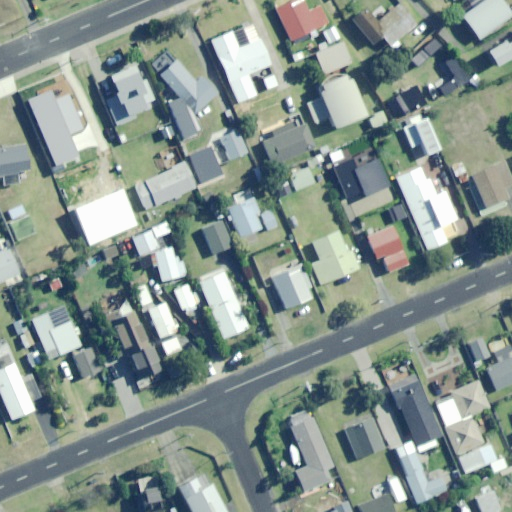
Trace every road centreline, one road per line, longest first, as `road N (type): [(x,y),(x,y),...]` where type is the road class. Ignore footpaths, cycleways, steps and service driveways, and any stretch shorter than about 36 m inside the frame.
road 1 (residential): [(214,394),(511,268)]
road 2 (residential): [(0,487),(214,394)]
road 3 (tertiary): [(0,62),(147,0)]
road 4 (residential): [(265,511),(214,394)]
